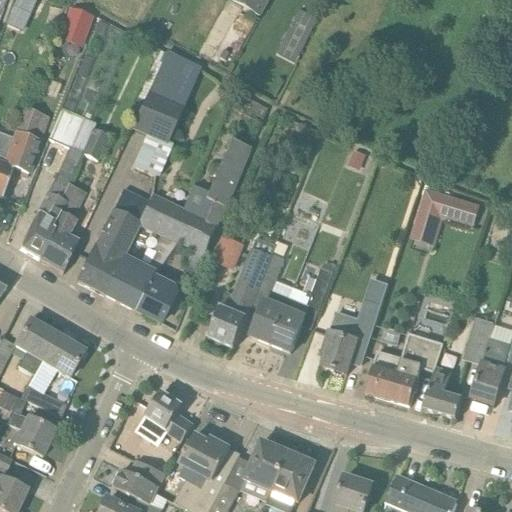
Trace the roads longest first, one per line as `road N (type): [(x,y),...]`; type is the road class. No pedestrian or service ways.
road 1 (tertiary): [(511,458),(140,345)]
road 2 (residential): [(61,511),(140,345)]
road 3 (tertiary): [(140,345),(0,262)]
